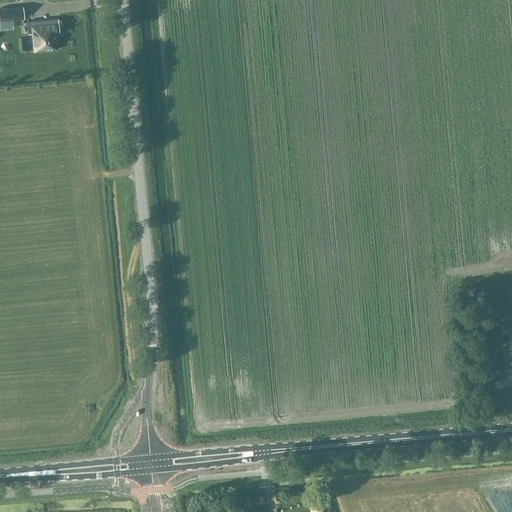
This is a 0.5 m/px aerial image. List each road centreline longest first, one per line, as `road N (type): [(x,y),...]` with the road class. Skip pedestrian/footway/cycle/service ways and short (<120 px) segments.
road 1 (unclassified): [(152,464),(152,313),(123,0)]
road 2 (tertiary): [(152,464),(511,428)]
road 3 (tertiary): [(0,475),(152,464)]
